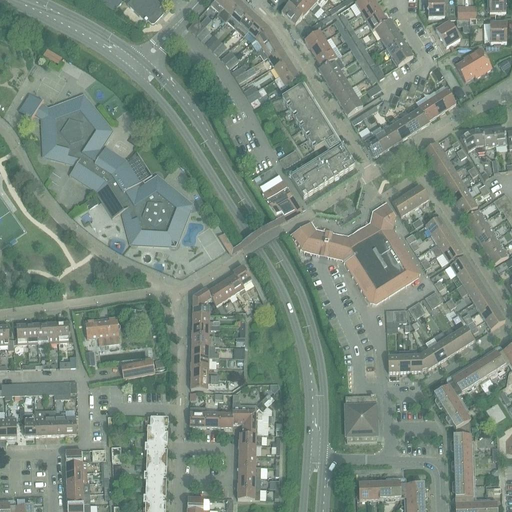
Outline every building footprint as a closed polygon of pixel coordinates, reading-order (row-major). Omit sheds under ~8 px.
[(109,0),(105,6),(110,9),(116,0),(109,0)] [(117,0),(116,0),(110,9),(114,12),(123,3),(117,0)] [(162,8),(160,6),(154,0),(133,0),(127,7),(146,24),(147,23),(151,26),(154,26),(163,17),(163,14),(159,10),(162,8)] [(216,0),(210,7),(219,15),(232,0),(216,0)] [(225,25),(227,23),(242,6),(235,0),(232,0),(219,15),(217,17),(225,25)] [(289,7),(288,7),(302,20),(309,12),(296,0),(289,8),(289,7)] [(310,0),(296,0),(309,12),(314,17),(321,10),(310,0)] [(310,0),(321,10),(328,2),(325,0),(310,0)] [(364,0),(355,6),(361,15),(376,6),(372,0),(364,0)] [(428,20),(444,20),(444,19),(443,0),(427,0),(428,0),(428,20)] [(489,16),(506,16),(506,15),(505,15),(504,0),(489,0),(490,16),(489,16)] [(235,31),(240,26),(251,14),(242,6),(227,23),(235,31)] [(361,15),(366,24),(382,15),(376,6),(361,15)] [(302,20),(288,7),(281,15),(295,28),(302,20)] [(240,26),(248,34),(259,22),(251,14),(240,26)] [(366,24),(372,33),(387,24),(382,15),(366,24)] [(248,34),(256,41),(269,31),(259,22),(248,34)] [(375,32),(381,41),(396,32),(395,31),(396,29),(394,26),(392,26),(390,22),(387,24),(372,33),(372,34),(375,32)] [(188,31),(197,39),(203,32),(195,24),(188,31)] [(203,32),(197,39),(201,43),(208,36),(216,28),(211,24),(204,32),(203,32)] [(446,50),(460,42),(460,41),(459,42),(449,25),(450,25),(449,24),(435,33),(436,33),(446,50)] [(490,45),(490,46),(506,46),(506,45),(505,26),(506,26),(506,25),(490,25),(490,26),(491,45),(490,45)] [(29,43),(7,28),(1,37),(23,52),(29,43)] [(251,45),(257,54),(262,50),(276,42),(269,31),(256,41),(256,42),(251,45)] [(381,41),(386,50),(401,41),(396,32),(381,41)] [(305,43),(310,52),(325,43),(319,34),(305,43)] [(0,56),(5,60),(13,47),(0,38),(0,56)] [(359,42),(355,44),(361,53),(367,49),(361,40),(359,42)] [(386,50),(392,59),(407,50),(401,41),(386,50)] [(264,62),(268,60),(282,51),(276,42),(262,50),(257,54),(256,54),(258,58),(260,57),(264,62)] [(209,50),(213,54),(220,47),(215,43),(209,50)] [(310,52),(316,62),(331,52),(325,43),(310,52)] [(56,45),(52,52),(67,61),(71,54),(56,45)] [(220,47),(213,54),(218,59),(225,51),(220,47)] [(407,50),(392,59),(398,69),(413,59),(407,50)] [(455,68),(465,84),(474,79),(475,81),(492,70),(480,50),(463,60),(464,62),(455,68)] [(268,60),(274,70),(288,61),(282,51),(268,60)] [(43,57),(58,65),(61,60),(47,52),(43,57)] [(316,62),(322,70),(322,71),(337,61),(331,52),(316,62)] [(4,67),(9,70),(17,57),(12,54),(4,67)] [(221,62),(225,67),(233,60),(229,55),(221,62)] [(233,60),(225,67),(229,71),(237,65),(233,60)] [(318,72),(324,82),(339,72),(344,69),(338,60),(337,61),(322,71),(322,70),(318,72)] [(274,70),(280,79),(294,71),(288,61),(274,70)] [(372,72),(379,83),(385,79),(378,68),(372,72)] [(232,75),(235,80),(243,75),(240,70),(232,75)] [(432,73),(439,84),(444,81),(437,70),(432,73)] [(294,71),(280,79),(286,89),(300,81),(294,71)] [(324,82),(330,91),(345,82),(339,72),(324,82)] [(243,75),(235,80),(238,86),(247,81),(243,75)] [(421,80),(418,88),(416,92),(422,95),(427,82),(421,80)] [(330,91),(336,100),(351,91),(345,82),(330,91)] [(412,86),(408,94),(407,98),(413,100),(416,92),(418,88),(412,86)] [(378,87),(369,92),(367,93),(370,99),(381,92),(378,87)] [(254,88),(252,89),(244,95),(247,100),(258,93),(254,88)] [(282,101),(314,152),(314,153),(324,146),(329,154),(339,148),(338,148),(337,146),(339,144),(336,139),(334,140),(301,89),(282,101)] [(336,100),(342,109),(356,100),(351,91),(336,100)] [(402,91),(399,100),(398,104),(404,106),(407,98),(408,94),(402,91)] [(446,92),(437,98),(446,113),(456,107),(446,92)] [(261,99),(258,93),(247,100),(253,110),(260,106),(257,101),(261,99)] [(97,190),(98,191),(126,164),(106,151),(106,150),(106,149),(103,154),(100,152),(108,139),(104,133),(108,127),(88,103),(82,106),(77,100),(48,111),(42,107),(44,104),(43,103),(42,104),(30,96),(19,113),(31,121),(30,122),(31,123),(35,117),(42,121),(43,152),(50,154),(50,161),(72,167),(73,165),(76,167),(73,172),(71,175),(69,178),(70,178),(70,177),(93,192),(97,190)] [(393,97),(390,105),(389,109),(395,112),(398,104),(399,100),(393,97)] [(437,98),(428,104),(437,119),(446,113),(437,98)] [(356,100),(342,109),(347,119),(362,109),(356,100)] [(389,109),(390,105),(384,103),(379,115),(385,117),(389,109)] [(428,104),(419,110),(428,125),(428,124),(437,119),(428,104)] [(419,111),(411,117),(420,132),(429,126),(428,124),(428,125),(419,110),(418,110),(419,111)] [(411,117),(401,123),(411,138),(420,132),(411,117)] [(401,123),(392,128),(402,143),(411,138),(401,123)] [(392,128),(383,134),(392,149),(402,143),(392,128)] [(380,129),(371,134),(383,155),(392,149),(383,134),(380,129)] [(504,131),(493,132),(495,149),(506,148),(504,131)] [(493,132),(482,134),(485,151),(495,149),(493,132)] [(383,155),(371,134),(361,140),(374,161),(383,155)] [(470,135),(476,150),(478,155),(485,154),(485,151),(482,134),(470,135)] [(468,155),(476,150),(470,135),(460,142),(468,155)] [(423,155),(429,164),(443,155),(437,146),(423,155)] [(343,149),(291,181),(303,201),(355,168),(343,149)] [(279,163),(284,171),(300,161),(295,153),(279,163)] [(429,164),(434,173),(448,165),(443,155),(429,164)] [(139,185),(126,164),(98,191),(100,193),(98,197),(112,220),(112,221),(114,219),(118,217),(123,214),(125,217),(123,219),(128,240),(136,240),(138,247),(169,249),(169,247),(167,244),(171,242),(172,242),(179,242),(190,213),(184,209),(187,202),(163,183),(157,186),(151,182),(138,190),(136,188),(141,185),(140,184),(139,185)] [(434,173),(440,183),(454,174),(448,165),(434,173)] [(440,183),(446,192),(460,183),(454,174),(440,183)] [(296,205),(283,183),(263,196),(276,217),(281,214),(284,219),(294,213),(291,208),(296,205)] [(446,192),(451,201),(466,192),(460,183),(446,192)] [(420,188),(411,194),(419,209),(429,203),(420,188)] [(451,201),(457,210),(471,201),(466,192),(451,201)] [(411,194),(401,200),(410,214),(419,209),(411,194)] [(493,204),(497,209),(509,202),(506,196),(493,204)] [(410,214),(401,200),(392,206),(401,220),(410,214)] [(471,201),(457,210),(463,219),(477,211),(471,201)] [(500,215),(502,213),(511,207),(511,206),(509,202),(497,209),(500,215)] [(511,207),(502,213),(505,218),(511,214),(511,207)] [(343,263),(368,303),(370,305),(376,306),(418,280),(419,274),(393,232),(395,219),(390,211),(385,210),(375,216),(373,228),(366,232),(365,237),(360,240),(355,239),(348,243),(336,240),(331,243),(329,253),(333,260),(343,263)] [(421,212),(415,216),(418,221),(424,217),(421,212)] [(465,222),(471,232),(485,223),(479,213),(465,222)] [(425,228),(431,238),(445,229),(439,220),(436,222),(425,228)] [(471,232),(476,241),(491,232),(485,223),(471,232)] [(296,234),(295,239),(299,245),(301,246),(307,254),(314,256),(321,251),(323,241),(321,237),(314,235),(310,229),(305,228),(296,234)] [(431,238),(437,247),(451,238),(445,229),(431,238)] [(476,241),(482,250),(497,241),(491,232),(476,241)] [(406,241),(409,246),(415,243),(416,242),(412,237),(411,237),(406,241)] [(437,247),(443,256),(457,247),(451,238),(437,247)] [(482,250),(488,259),(502,250),(497,241),(482,250)] [(457,247),(443,256),(449,266),(463,257),(457,247)] [(502,250),(488,259),(494,268),(508,259),(502,250)] [(450,268),(456,278),(470,269),(464,259),(450,268)] [(495,270),(499,276),(508,270),(505,265),(495,270)] [(233,275),(235,278),(235,277),(244,292),(244,291),(242,289),(252,283),(243,269),(233,275)] [(456,278),(462,287),(476,278),(470,269),(456,278)] [(235,277),(235,278),(226,283),(235,297),(239,294),(241,297),(242,296),(245,294),(244,292),(235,277)] [(462,287),(468,296),(482,287),(476,278),(462,287)] [(226,283),(217,289),(225,303),(235,297),(226,283)] [(468,296),(473,305),(487,296),(482,287),(468,296)] [(217,289),(208,294),(207,295),(211,301),(216,309),(225,303),(217,289)] [(208,294),(206,292),(193,300),(193,311),(193,316),(209,317),(209,309),(204,309),(204,306),(211,301),(207,295),(208,294)] [(436,294),(431,297),(437,308),(442,305),(436,294)] [(473,305),(479,314),(493,305),(487,296),(473,305)] [(437,308),(431,297),(425,301),(431,311),(437,308)] [(419,305),(414,308),(420,318),(425,315),(419,305)] [(479,314),(485,323),(499,314),(493,305),(479,314)] [(420,318),(414,308),(408,311),(415,322),(420,318)] [(393,324),(386,325),(387,330),(398,330),(399,330),(399,326),(399,313),(393,313),(394,324),(393,324)] [(499,314),(485,323),(491,333),(505,324),(499,314)] [(193,316),(192,327),(212,328),(212,324),(209,324),(209,317),(193,316)] [(98,340),(99,348),(119,346),(117,321),(85,324),(87,341),(98,340)] [(57,326),(47,327),(48,346),(58,345),(57,326)] [(68,326),(57,326),(58,345),(69,345),(68,326)] [(37,327),(27,328),(28,347),(38,346),(37,327)] [(47,327),(37,327),(38,346),(48,346),(47,327)] [(192,327),(192,338),(209,339),(209,332),(212,332),(212,328),(192,327)] [(0,328),(0,351),(8,351),(8,353),(14,353),(14,347),(13,348),(13,342),(9,343),(9,329),(0,328)] [(17,342),(13,342),(13,348),(14,347),(17,347),(28,347),(27,328),(16,328),(17,342)] [(465,329),(456,335),(465,349),(474,343),(465,329)] [(456,335),(447,341),(455,355),(465,349),(456,335)] [(219,345),(215,345),(215,339),(209,339),(192,338),(192,349),(208,349),(219,350),(219,345)] [(447,341),(437,346),(446,361),(455,355),(447,341)] [(242,357),(251,357),(251,346),(242,346),(242,357)] [(437,346),(428,352),(437,366),(446,361),(437,346)] [(511,347),(503,353),(508,362),(511,359),(511,347)] [(192,349),(191,360),(208,360),(208,349),(192,349)] [(428,352),(419,358),(424,373),(427,372),(427,373),(437,366),(428,352)] [(496,354),(487,359),(497,374),(505,369),(496,354)] [(399,375),(399,358),(388,359),(388,376),(399,375)] [(410,358),(399,358),(399,375),(410,375),(410,358)] [(419,358),(410,358),(410,375),(422,374),(422,373),(424,373),(419,358)] [(71,359),(71,364),(59,365),(60,371),(76,370),(76,359),(71,359)] [(487,359),(478,365),(488,380),(497,374),(487,359)] [(155,363),(157,370),(167,368),(165,360),(155,363)] [(191,360),(191,371),(208,371),(208,360),(191,360)] [(121,368),(123,381),(155,375),(152,362),(121,368)] [(478,365),(470,370),(479,385),(488,380),(478,365)] [(470,370),(461,376),(470,391),(479,385),(470,370)] [(191,371),(191,381),(211,382),(211,378),(208,378),(208,371),(191,371)] [(470,391),(461,376),(452,381),(461,396),(470,391)] [(211,382),(191,381),(190,393),(207,393),(207,386),(211,386),(211,382)] [(64,397),(63,385),(57,385),(58,397),(54,397),(54,402),(65,402),(65,397),(64,397)] [(14,398),(14,386),(7,387),(8,399),(5,399),(5,403),(12,402),(12,398),(14,398)] [(8,399),(7,387),(1,387),(1,392),(0,392),(0,398),(5,399),(8,399)] [(433,397),(439,405),(454,396),(449,387),(433,397)] [(439,405),(444,414),(460,405),(454,396),(439,405)] [(233,427),(242,427),(269,402),(266,399),(256,408),(240,407),(240,402),(239,402),(239,397),(233,397),(232,417),(233,417),(232,427),(233,427)] [(345,399),(345,400),(347,445),(377,444),(375,398),(345,399)] [(242,427),(242,437),(262,437),(268,437),(269,417),(263,417),(262,414),(275,402),(272,399),(269,402),(242,427)] [(444,414),(450,423),(465,414),(460,405),(444,414)] [(204,430),(204,416),(205,410),(190,409),(189,430),(204,430)] [(35,420),(35,416),(24,417),(24,412),(20,413),(20,425),(24,425),(25,439),(35,439),(35,420)] [(34,414),(35,416),(35,420),(35,439),(45,439),(45,413),(34,414)] [(55,413),(45,413),(45,439),(56,438),(55,419),(55,413)] [(455,432),(470,423),(471,423),(465,414),(450,423),(455,432)] [(61,419),(55,419),(56,438),(66,438),(65,419),(65,415),(61,415),(61,419)] [(204,430),(218,431),(218,416),(204,416),(204,430)] [(232,431),(233,427),(232,427),(233,417),(232,417),(218,416),(218,431),(232,431)] [(76,418),(65,419),(66,438),(76,437),(76,418)] [(16,420),(6,421),(6,440),(17,440),(16,420)] [(165,511),(166,505),(164,505),(164,500),(166,500),(166,482),(165,481),(165,476),(166,476),(167,453),(166,452),(166,447),(167,447),(168,435),(166,435),(166,430),(168,430),(168,420),(147,420),(147,447),(145,447),(145,453),(147,453),(147,476),(145,476),(145,483),(147,483),(146,499),(144,499),(144,506),(146,506),(145,511),(165,511)] [(455,432),(456,438),(471,437),(470,423),(455,432)] [(239,437),(239,448),(256,448),(262,448),(262,437),(242,437),(239,437)] [(453,438),(453,448),(471,448),(471,437),(456,438),(453,438)] [(239,448),(239,459),(256,459),(256,448),(239,448)] [(453,448),(454,459),(471,458),(471,448),(453,448)] [(111,450),(112,463),(112,465),(121,464),(121,450),(111,450)] [(105,452),(94,453),(94,464),(105,463),(105,452)] [(65,454),(66,464),(82,464),(81,453),(65,454)] [(454,459),(454,469),(472,469),(471,458),(454,459)] [(239,459),(238,469),(255,470),(256,459),(239,459)] [(66,464),(66,476),(87,475),(86,464),(82,464),(66,464)] [(238,480),(260,481),(261,470),(255,470),(238,469),(238,480)] [(454,469),(454,479),(472,479),(472,469),(454,469)] [(66,476),(67,487),(83,486),(87,486),(87,475),(66,476)] [(454,479),(455,490),(472,489),(472,479),(454,479)] [(238,480),(238,491),(260,491),(260,481),(238,480)] [(390,484),(379,485),(380,502),(390,502),(390,484)] [(400,484),(390,484),(390,502),(401,502),(400,484)] [(369,503),(369,485),(358,485),(359,503),(369,503)] [(379,485),(369,485),(369,503),(380,502),(379,485)] [(67,487),(67,498),(83,497),(83,486),(67,487)] [(406,487),(406,497),(424,496),(424,486),(406,487)] [(472,489),(455,490),(455,500),(473,500),(472,489)] [(260,491),(238,491),(238,502),(260,503),(260,491)] [(406,497),(407,507),(425,507),(424,496),(406,497)] [(67,498),(67,508),(90,507),(90,497),(83,497),(67,498)] [(187,501),(187,511),(203,511),(204,501),(187,501)]
